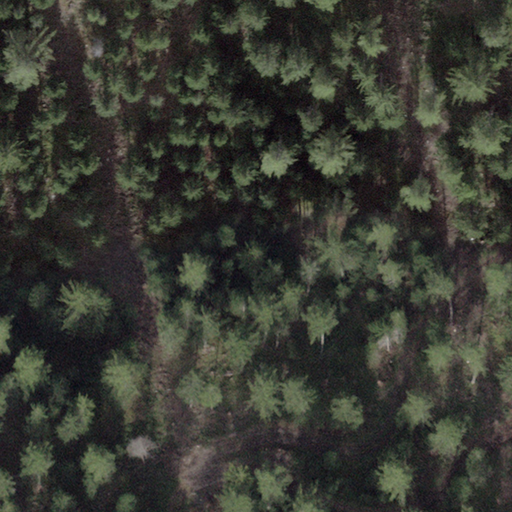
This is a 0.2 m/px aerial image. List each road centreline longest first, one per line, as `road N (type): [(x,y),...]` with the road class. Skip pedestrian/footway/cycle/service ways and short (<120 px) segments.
road 1 (track): [(342,511),(275,476),(230,475),(185,488),(167,511)]
road 2 (track): [(511,424),(408,511)]
